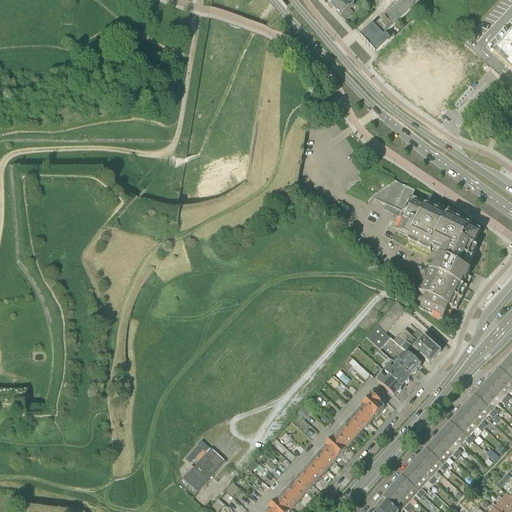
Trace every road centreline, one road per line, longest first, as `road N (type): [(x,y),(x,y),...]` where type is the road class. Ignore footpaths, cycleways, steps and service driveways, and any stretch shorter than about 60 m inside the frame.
road 1 (tertiary): [(272,0),(377,110),(511,211)]
road 2 (tertiary): [(511,190),(386,103),(291,0)]
road 3 (track): [(168,152),(75,147),(10,154),(1,166),(0,224)]
road 4 (residential): [(461,373),(439,373),(314,511)]
road 5 (unknown): [(258,511),(373,391),(400,416)]
road 6 (residential): [(357,511),(475,381),(469,364)]
road 7 (secondary): [(336,511),(461,373)]
